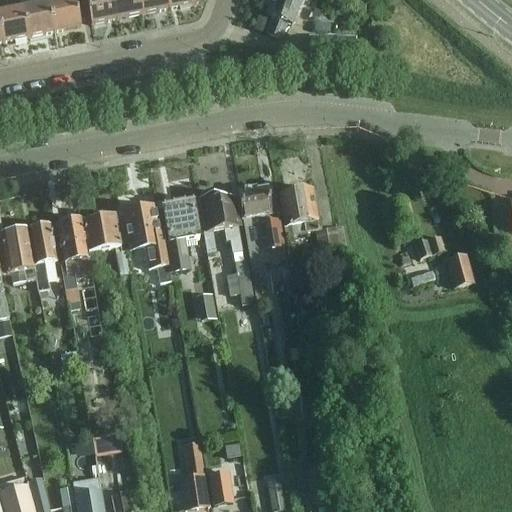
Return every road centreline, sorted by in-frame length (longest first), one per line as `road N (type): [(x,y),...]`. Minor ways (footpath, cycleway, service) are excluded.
road 1 (residential): [(0,172),(269,115),(511,140)]
road 2 (residential): [(0,80),(202,40),(214,33),(228,0)]
